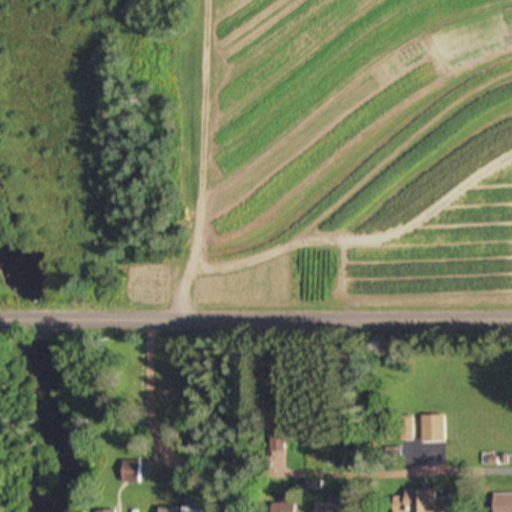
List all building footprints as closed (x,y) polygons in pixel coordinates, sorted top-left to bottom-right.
[(442,417),(419,417),(419,443),(442,443),(442,417)] [(411,443),(411,419),(394,419),(394,443),(411,443)] [(120,463),(118,484),(138,486),(140,465),(120,463)] [(450,511),(451,501),(432,501),(432,495),(389,496),(389,511),(450,511)] [(511,511),(511,495),(489,496),(489,511),(511,511)] [(183,509),(155,510),(155,511),(201,511),(202,498),(183,498),(183,509)] [(335,511),(336,502),(311,502),(310,511),(335,511)]
